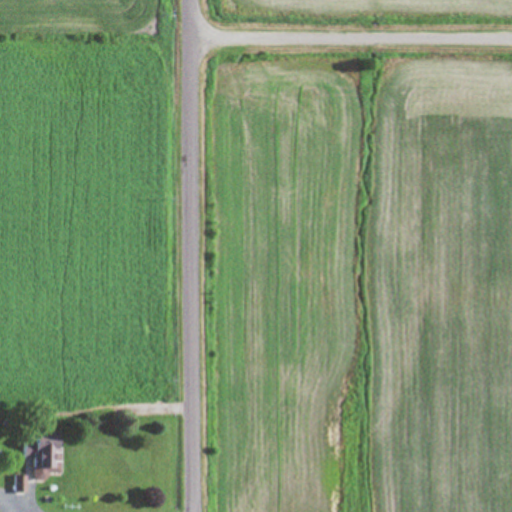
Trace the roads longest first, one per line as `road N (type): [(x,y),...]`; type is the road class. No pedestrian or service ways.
road 1 (residential): [(194,511),(193,0)]
road 2 (residential): [(194,40),(511,38)]
